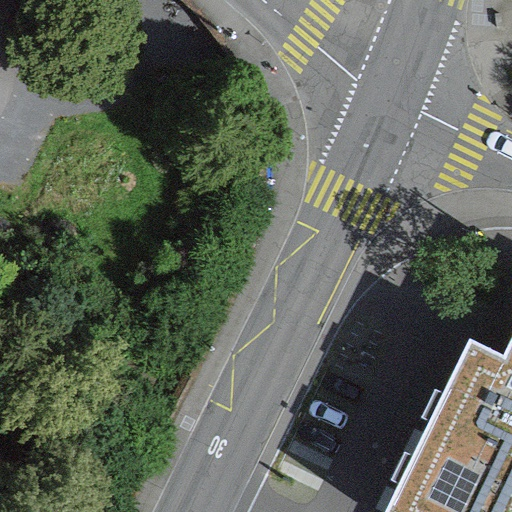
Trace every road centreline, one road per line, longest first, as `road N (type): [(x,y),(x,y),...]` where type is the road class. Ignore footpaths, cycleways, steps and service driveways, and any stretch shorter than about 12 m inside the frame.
road 1 (residential): [(195,511),(390,97)]
road 2 (residential): [(390,97),(258,0)]
road 3 (residential): [(511,161),(390,97)]
